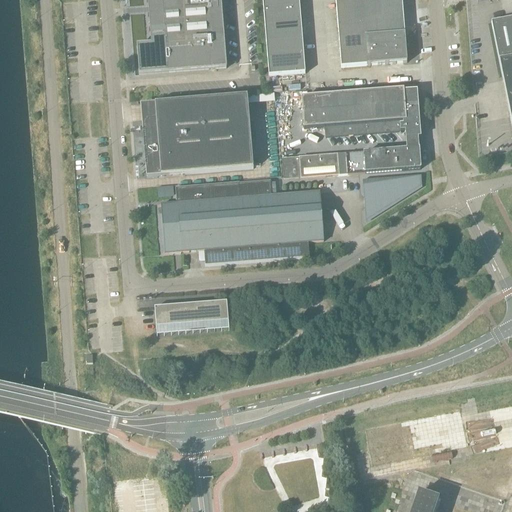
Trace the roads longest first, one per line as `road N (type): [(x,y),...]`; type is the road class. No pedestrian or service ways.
road 1 (unclassified): [(130,285),(314,274),(461,194)]
road 2 (tertiary): [(187,428),(392,380),(511,326)]
road 3 (unclassified): [(130,285),(108,0)]
road 4 (unclassified): [(461,194),(449,155),(438,0)]
road 5 (unclassified): [(187,428),(124,422),(0,392)]
